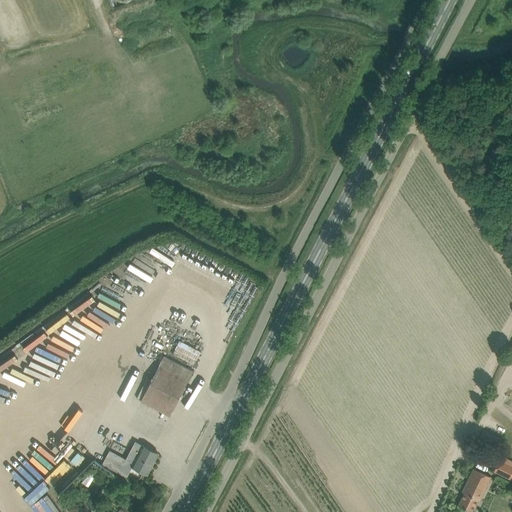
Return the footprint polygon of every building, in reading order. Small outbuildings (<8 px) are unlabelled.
[(144,349),(122,349),(122,364),(144,364),(144,349)] [(23,356),(1,369),(9,382),(30,369),(23,356)] [(193,370),(184,366),(164,356),(141,401),(170,415),(193,370)] [(19,378),(11,383),(14,387),(21,382),(19,378)] [(102,464),(126,477),(129,471),(132,466),(147,474),(158,453),(135,441),(126,458),(109,450),(102,464)] [(82,468),(90,459),(78,449),(70,459),(82,468)] [(511,465),(499,459),(493,471),(511,480),(511,465)] [(55,484),(59,488),(77,471),(72,466),(55,484)] [(491,477),(483,472),(474,468),(462,492),(464,492),(458,505),(472,511),(478,499),(480,500),(491,477)] [(53,486),(44,494),(28,476),(24,480),(39,498),(33,503),(37,508),(50,497),(57,491),(53,486)] [(21,511),(30,511),(35,508),(18,489),(9,498),(21,511)] [(136,511),(144,498),(135,493),(131,491),(120,511),(136,511)] [(57,511),(52,503),(37,511),(57,511)]
